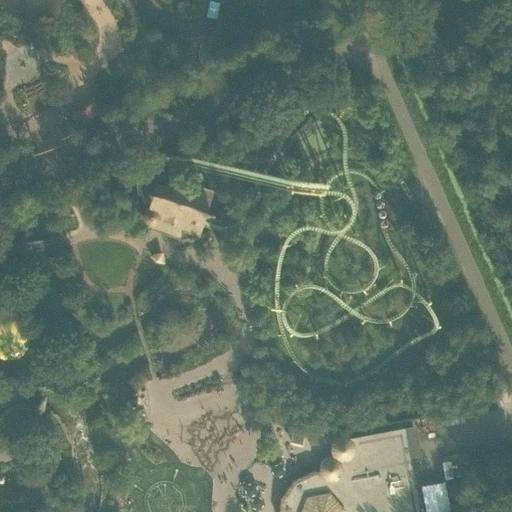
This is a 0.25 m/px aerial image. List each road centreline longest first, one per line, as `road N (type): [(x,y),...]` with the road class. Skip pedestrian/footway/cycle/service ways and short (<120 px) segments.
road 1 (track): [(511,365),(371,30),(382,0)]
road 2 (track): [(436,487),(427,431),(511,418)]
